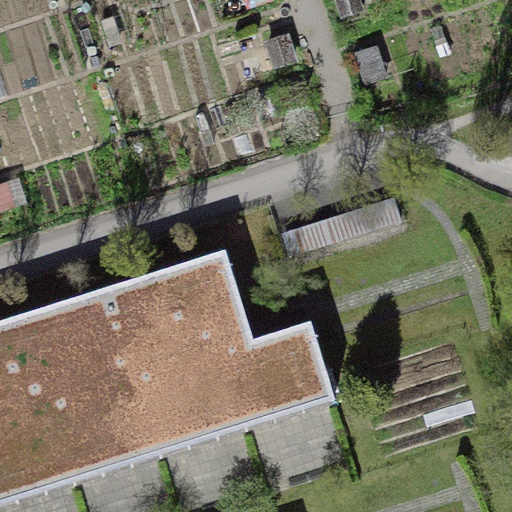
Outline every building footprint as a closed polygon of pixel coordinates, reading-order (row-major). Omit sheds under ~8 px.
[(358,0),(335,0),(343,24),(364,17),(358,0)] [(289,37),(245,51),(254,81),(299,67),(289,37)] [(377,49),(355,56),(364,88),(386,82),(377,49)] [(301,84),(273,91),(280,117),(307,111),(301,84)] [(6,186),(0,187),(0,213),(13,209),(6,186)] [(0,511),(0,509),(332,405),(307,327),(250,345),(222,257),(0,327),(0,511)]
